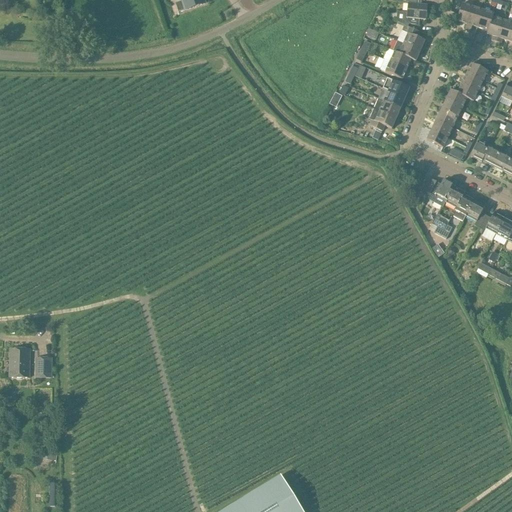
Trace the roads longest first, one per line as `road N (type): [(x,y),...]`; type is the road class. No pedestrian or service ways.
road 1 (unclassified): [(0,55),(152,53),(220,31),(277,0)]
road 2 (residential): [(511,197),(409,145),(441,42)]
